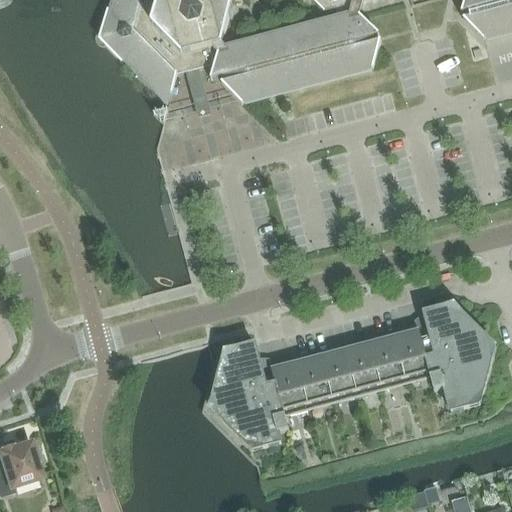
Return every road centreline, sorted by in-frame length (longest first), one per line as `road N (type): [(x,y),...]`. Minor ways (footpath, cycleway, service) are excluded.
road 1 (residential): [(49,352),(511,237)]
road 2 (residential): [(49,352),(0,206)]
